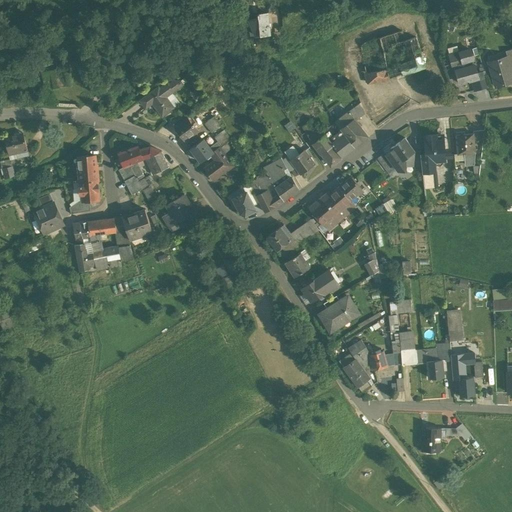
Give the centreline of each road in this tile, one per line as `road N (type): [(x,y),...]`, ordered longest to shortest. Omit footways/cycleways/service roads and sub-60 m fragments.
road 1 (residential): [(246,234),(360,406),(511,411)]
road 2 (residential): [(511,104),(418,114),(246,234)]
road 3 (track): [(111,511),(281,406),(315,398),(340,380)]
road 4 (track): [(92,499),(78,458),(97,346),(73,272)]
road 5 (residential): [(246,234),(169,151),(88,121)]
road 6 (unclassified): [(88,121),(156,16),(183,0)]
road 7 (track): [(0,427),(100,511)]
